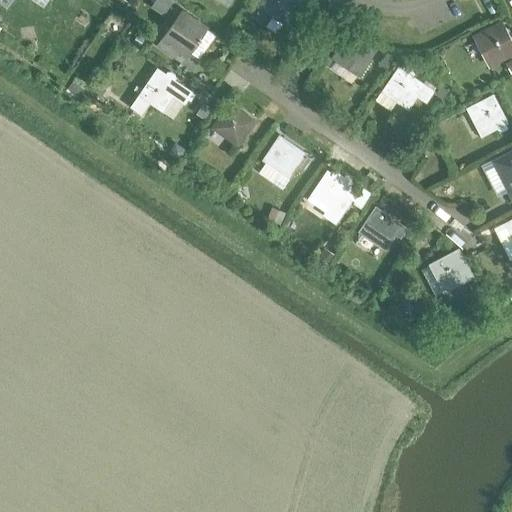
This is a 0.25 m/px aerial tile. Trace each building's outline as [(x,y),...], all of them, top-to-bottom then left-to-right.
[(154,0),(150,7),(162,15),(171,2),(168,0),(154,0)] [(267,26),(275,32),(296,0),(263,0),(258,7),(273,18),(267,26)] [(180,12),(161,38),(171,45),(174,41),(188,51),(198,58),(213,35),(204,29),(180,12)] [(476,40),(488,64),(511,52),(511,46),(499,22),(489,27),(492,32),(476,40)] [(334,58),(356,74),(373,50),(347,32),(340,41),(344,44),(334,58)] [(415,96),(425,103),(433,91),(397,66),(391,75),(394,78),(384,93),(406,108),(415,96)] [(138,94),(129,106),(140,114),(149,102),(163,111),(173,96),(182,103),(184,104),(187,99),(189,101),(194,93),(174,79),(175,77),(174,74),(170,71),(166,71),(164,74),(155,68),(138,94)] [(467,111),(479,136),(506,123),(492,95),(481,100),(483,104),(467,111)] [(214,129),(236,145),(253,121),(226,103),(220,112),(224,114),(214,129)] [(274,147),(264,162),(288,179),(297,165),(303,169),(309,159),(302,154),(303,153),(277,135),(270,144),(274,147)] [(511,150),(500,156),(502,160),(494,164),(511,198),(511,150)] [(363,188),(359,194),(325,171),(319,180),(322,182),(312,197),(334,213),(346,195),(354,201),(353,203),(361,208),(371,193),(363,188)] [(360,233),(382,248),(399,223),(373,206),(367,215),(371,218),(360,233)] [(511,222),(505,226),(497,230),(505,244),(511,240),(511,222)] [(428,264),(420,268),(434,294),(445,288),(470,275),(456,250),(428,264)] [(398,309),(408,316),(415,307),(405,300),(398,309)]
